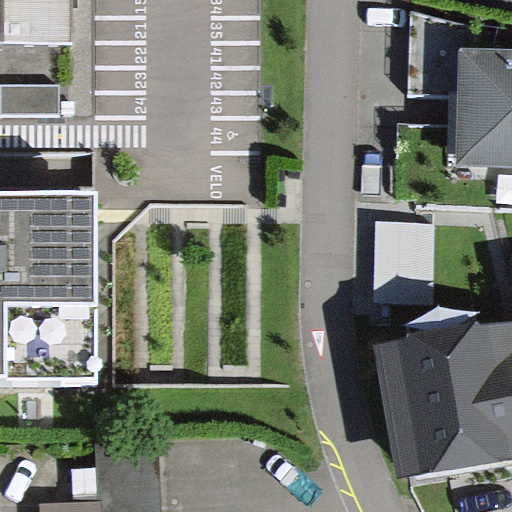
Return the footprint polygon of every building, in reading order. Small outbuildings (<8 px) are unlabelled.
[(0,0),(0,36),(65,37),(64,0),(0,0)] [(511,172),(511,71),(473,70),(474,26),(405,24),(404,101),(447,102),(446,123),(394,122),(393,170),(511,172)] [(61,83),(0,84),(1,116),(62,116),(61,83)] [(96,198),(0,198),(0,382),(96,383),(96,198)] [(232,378),(235,223),(182,222),(181,260),(168,260),(167,330),(160,330),(159,377),(232,378)] [(380,305),(443,306),(444,226),(382,225),(380,305)] [(511,293),(511,333),(402,349),(420,478),(511,464),(511,274),(509,275),(511,293)] [(161,511),(158,453),(97,456),(99,502),(99,511),(161,511)] [(99,511),(99,502),(43,505),(43,511),(99,511)]
